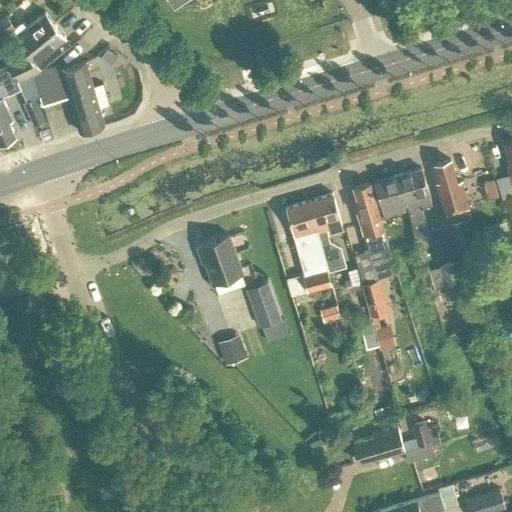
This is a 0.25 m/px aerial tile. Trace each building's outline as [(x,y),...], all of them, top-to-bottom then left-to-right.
[(11,29),(24,46),(28,43),(32,48),(42,40),(39,37),(57,22),(47,10),(27,25),(23,20),(15,25),(10,29),(11,29)] [(6,13),(0,17),(0,37),(11,29),(10,29),(15,25),(6,13)] [(28,43),(24,46),(26,49),(8,57),(10,61),(0,66),(0,141),(15,134),(4,110),(8,108),(2,95),(0,95),(0,82),(5,80),(9,89),(26,81),(29,89),(39,87),(43,102),(71,94),(81,129),(104,122),(86,61),(65,67),(63,62),(60,63),(42,69),(36,61),(67,35),(57,22),(39,37),(42,40),(32,48),(28,43)] [(107,46),(100,56),(110,64),(117,53),(107,46)] [(511,181),(511,191),(505,194),(511,219),(511,138),(503,141),(509,162),(507,162),(511,181)] [(436,179),(440,192),(455,243),(471,238),(462,205),(468,203),(465,193),(461,177),(456,179),(449,157),(433,162),(439,178),(436,179)] [(397,172),(408,208),(409,208),(423,256),(428,255),(435,248),(424,209),(419,211),(418,205),(431,201),(421,166),(397,172)] [(384,215),(408,208),(397,172),(374,179),(384,215)] [(483,180),(489,197),(499,194),(493,177),(483,180)] [(353,185),(360,206),(357,207),(370,250),(381,247),(383,255),(391,252),(370,180),(353,185)] [(332,190),(309,197),(328,265),(329,268),(346,263),(340,244),(330,238),(328,230),(342,226),(332,190)] [(309,197),(286,204),(297,243),(304,241),(312,270),(326,266),(328,265),(309,197)] [(243,270),(229,232),(197,243),(203,260),(205,260),(213,281),(243,270)] [(454,259),(439,263),(445,284),(449,297),(463,293),(454,259)] [(356,265),(347,268),(350,276),(351,282),(359,280),(360,280),(356,265)] [(312,270),(305,272),(310,288),(310,289),(332,283),(326,266),(312,270)] [(362,281),(371,312),(387,307),(379,276),(362,281)] [(268,277),(245,284),(260,323),(281,316),(268,277)] [(437,286),(432,288),(435,299),(441,298),(437,286)] [(337,302),(320,307),(323,319),(340,315),(337,302)] [(360,322),(366,346),(379,343),(375,326),(373,319),(360,322)] [(376,326),(375,326),(379,343),(380,347),(396,342),(390,322),(380,325),(376,326)] [(460,326),(445,335),(452,355),(460,350),(456,344),(467,337),(460,326)] [(226,361),(241,356),(246,354),(238,332),(218,339),(226,361)] [(442,379),(435,381),(439,392),(451,389),(448,382),(442,379)] [(395,401),(381,405),(384,414),(398,410),(395,401)] [(436,423),(427,425),(425,419),(412,422),(418,443),(405,446),(408,460),(434,452),(432,443),(441,440),(436,423)] [(405,446),(398,423),(374,430),(374,433),(354,439),(360,459),(405,446)] [(439,491),(416,498),(374,510),(374,511),(422,511),(458,502),(452,480),(437,485),(439,491)] [(482,511),(505,505),(499,485),(464,496),(469,511),(482,511)]
